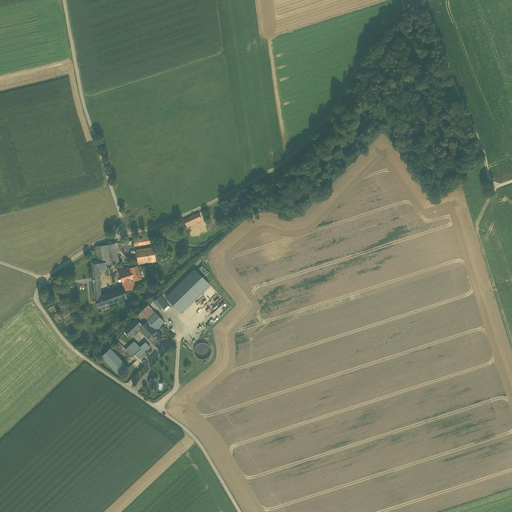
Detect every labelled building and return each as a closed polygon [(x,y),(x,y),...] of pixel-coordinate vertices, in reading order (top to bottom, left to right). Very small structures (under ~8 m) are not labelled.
[(183,220),(186,227),(201,220),(198,213),(183,220)] [(115,244),(102,246),(105,260),(106,266),(106,265),(119,263),(116,249),(115,244)] [(95,247),(98,261),(105,260),(102,246),(95,247)] [(137,260),(138,264),(156,262),(154,248),(146,249),(146,247),(142,248),(142,249),(135,251),(137,260)] [(106,266),(105,260),(98,261),(91,262),(93,278),(99,278),(98,271),(98,270),(98,267),(106,266)] [(118,272),(125,292),(136,288),(134,281),(141,279),(137,266),(131,268),(130,268),(127,269),(118,272)] [(166,298),(180,313),(181,312),(209,284),(195,270),(166,298)] [(100,296),(99,282),(93,282),(94,298),(98,309),(127,298),(123,288),(100,296)] [(154,302),(161,310),(167,304),(160,296),(154,302)] [(135,318),(136,319),(124,331),(130,338),(139,329),(148,338),(155,331),(164,322),(155,313),(148,306),(135,318)] [(148,338),(155,345),(162,337),(155,331),(148,338)] [(150,347),(147,344),(145,342),(140,347),(134,342),(130,345),(125,350),(132,357),(136,361),(150,347)] [(211,351),(211,350),(211,348),(210,347),(209,346),(208,345),(206,344),(205,343),(203,343),(201,343),(200,343),(198,344),(197,345),(196,346),(195,348),(194,349),(194,351),(194,352),(194,354),(195,355),(196,357),(197,358),(198,359),(200,360),(201,360),(203,360),(205,360),(206,359),(208,358),(209,357),(210,356),(211,355),(211,353),(211,351)] [(102,357),(120,376),(128,368),(110,349),(102,357)] [(149,389),(158,389),(158,378),(155,378),(150,378),(150,381),(148,381),(148,385),(150,385),(149,389)]
